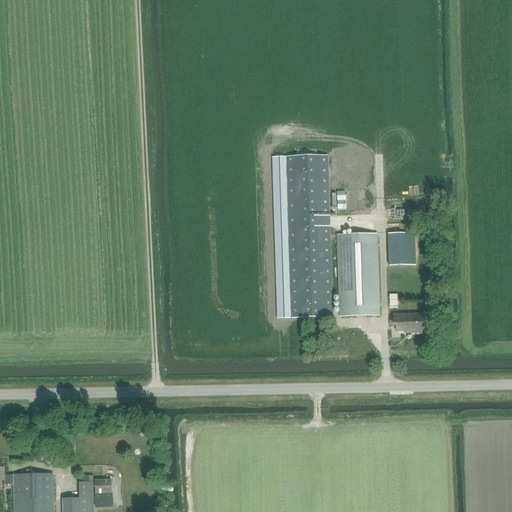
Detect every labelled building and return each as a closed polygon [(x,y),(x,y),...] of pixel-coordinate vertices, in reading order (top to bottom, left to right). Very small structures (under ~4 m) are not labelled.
[(328,156),(317,156),(317,149),(297,149),(297,157),(286,157),(291,318),(333,317),(328,156)] [(389,266),(415,265),(414,233),(388,234),(389,266)] [(340,317),(379,316),(377,234),(337,235),(340,317)] [(393,315),(394,321),(390,321),(390,326),(396,326),(396,332),(410,331),(410,333),(424,333),(424,314),(393,315)] [(1,460),(0,459),(0,479),(4,480),(4,485),(13,485),(13,476),(4,476),(4,468),(2,468),(1,460)] [(54,511),(53,474),(13,475),(13,476),(13,485),(14,511),(54,511)] [(80,498),(72,499),(72,511),(93,511),(93,476),(78,476),(78,482),(79,482),(80,498)] [(111,480),(95,481),(96,508),(112,508),(111,480)]
